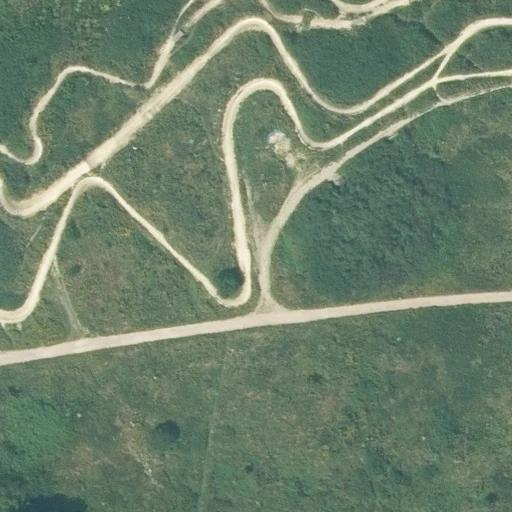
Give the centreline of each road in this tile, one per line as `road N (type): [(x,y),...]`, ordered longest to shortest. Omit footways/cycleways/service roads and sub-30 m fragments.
road 1 (track): [(237,325),(511,298)]
road 2 (track): [(0,360),(237,325)]
